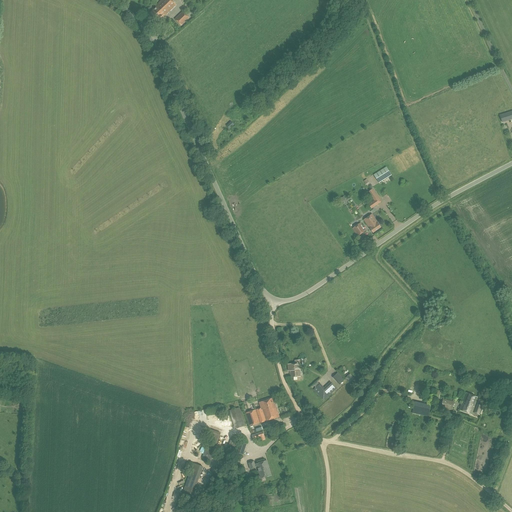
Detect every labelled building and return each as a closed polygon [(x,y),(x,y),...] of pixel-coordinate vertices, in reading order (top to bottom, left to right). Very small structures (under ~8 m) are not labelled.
[(150,13),(157,21),(164,15),(165,16),(176,4),(171,0),(161,0),(155,6),(156,7),(150,13)] [(174,19),(181,26),(189,18),(183,11),(174,19)] [(502,122),(511,118),(511,111),(500,115),(502,122)] [(374,175),(379,183),(391,175),(387,167),(374,175)] [(368,204),(371,209),(381,202),(373,189),(368,192),(374,200),(368,204)] [(364,219),(373,233),(381,227),(378,222),(377,223),(372,214),(364,219)] [(363,230),(359,225),(360,224),(359,223),(352,228),(358,236),(365,231),(364,229),(363,230)] [(289,370),(290,377),(300,376),(299,369),(301,369),(300,360),(294,361),(294,363),(288,364),(288,371),(289,370)] [(363,380),(367,375),(361,370),(357,376),(363,380)] [(332,377),(339,385),(344,380),(338,373),(332,377)] [(345,378),(350,383),(355,378),(350,373),(345,378)] [(313,389),(323,400),(337,388),(330,381),(324,387),(320,383),(313,389)] [(471,414),(472,412),(474,407),(481,410),(485,401),(477,398),(477,397),(466,393),(462,403),(459,409),(471,414)] [(255,410),(248,412),(245,413),(250,426),(265,421),(264,421),(279,417),(273,398),(259,402),(260,408),(255,410)] [(441,407),(452,409),(454,402),(443,399),(441,407)] [(412,413),(428,417),(431,405),(414,401),(412,413)] [(240,407),(229,410),(234,429),(245,426),(244,424),(243,418),(240,407)] [(229,428),(233,426),(230,415),(222,417),(224,422),(227,421),(229,428)] [(209,429),(207,433),(213,435),(205,460),(210,463),(219,437),(221,433),(209,429)] [(265,440),(264,436),(263,432),(252,435),(253,439),(260,437),(261,441),(265,440)] [(228,447),(235,449),(238,439),(231,437),(228,447)] [(236,453),(243,455),(246,444),(240,442),(236,453)] [(198,454),(199,444),(196,444),(195,449),(192,448),(191,453),(198,454)] [(218,454),(229,457),(231,451),(220,447),(218,454)] [(254,461),(247,463),(249,470),(257,467),(260,475),(255,477),(257,482),(262,481),(262,478),(271,475),(269,470),(268,470),(268,467),(269,467),(267,461),(256,464),(255,465),(254,461)] [(183,492),(193,495),(203,466),(193,463),(183,492)]
